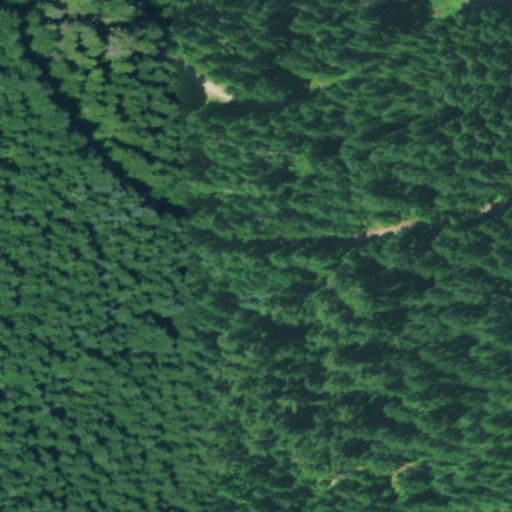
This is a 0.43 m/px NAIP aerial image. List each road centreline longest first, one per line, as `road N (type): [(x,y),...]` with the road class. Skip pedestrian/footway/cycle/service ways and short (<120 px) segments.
road 1 (residential): [(0,21),(92,168),(174,218),(338,242),(382,240),(511,207)]
road 2 (residential): [(496,0),(464,8),(318,100),(284,108),(234,104),(188,84),(121,0)]
